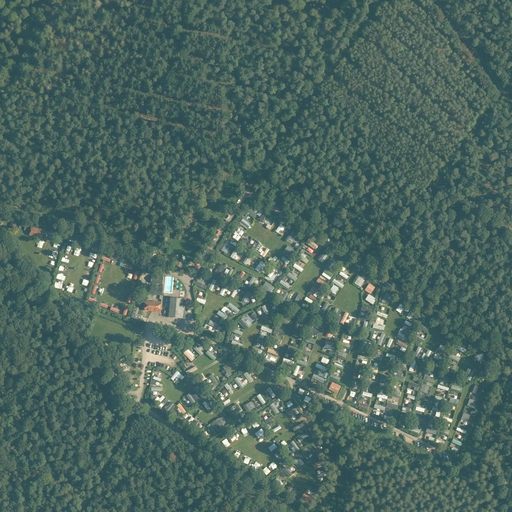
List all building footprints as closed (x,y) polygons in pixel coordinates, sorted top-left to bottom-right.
[(245,209),(243,212),(250,218),(252,215),(245,209)] [(236,222),(244,229),(246,226),(238,219),(236,222)] [(271,232),(278,236),(282,227),(276,224),(271,232)] [(40,238),(42,230),(31,227),(29,236),(40,238)] [(234,234),(232,232),(228,237),(233,241),(241,232),(238,230),(234,234)] [(221,239),(216,251),(220,253),(225,241),(221,239)] [(263,248),(260,252),(256,248),(253,252),(260,257),(266,251),(263,248)] [(227,257),(231,259),(235,251),(231,249),(227,257)] [(320,250),(313,258),(317,262),(324,254),(320,250)] [(244,255),(239,264),(242,266),(247,256),(244,255)] [(283,265),(286,261),(279,256),(276,260),(283,265)] [(321,263),(328,268),(333,260),(327,256),(321,263)] [(59,257),(57,263),(65,265),(67,260),(59,257)] [(262,264),(256,261),(251,270),(257,273),(262,264)] [(212,269),(211,272),(219,275),(222,266),(216,264),(214,269),(212,269)] [(268,269),(263,276),(267,278),(271,271),(268,269)] [(324,280),(329,275),(322,269),(317,274),(324,280)] [(286,271),(283,275),(292,281),(295,277),(286,271)] [(343,280),(345,274),(336,271),(334,277),(343,280)] [(163,285),(164,276),(152,275),(151,283),(163,285)] [(350,284),(355,288),(360,280),(355,276),(350,284)] [(312,282),(317,287),(321,282),(316,277),(312,282)] [(259,287),(268,293),(272,287),(262,281),(259,287)] [(192,286),(201,290),(203,286),(194,282),(192,286)] [(365,291),(370,294),(375,288),(369,284),(365,291)] [(326,290),(331,294),(335,289),(330,285),(326,290)] [(151,288),(150,288),(150,294),(162,295),(162,289),(161,289),(161,287),(161,286),(151,286),(151,288)] [(310,286),(307,289),(311,294),(315,290),(310,286)] [(241,292),(238,302),(242,304),(244,298),(249,299),(248,301),(250,302),(252,296),(241,292)] [(183,319),(188,320),(188,312),(183,311),(184,299),(170,297),(169,317),(183,319)] [(161,302),(153,301),(145,301),(145,310),(151,311),(151,312),(160,313),(161,302)] [(227,313),(232,310),(228,303),(224,305),(227,313)] [(390,310),(394,314),(401,307),(397,304),(390,310)] [(260,310),(261,314),(265,312),(262,305),(255,307),(257,311),(260,310)] [(111,314),(113,309),(105,306),(103,311),(111,314)] [(134,308),(131,317),(140,320),(141,317),(136,315),(138,309),(134,308)] [(217,309),(213,313),(218,317),(215,321),(220,325),(226,317),(217,309)] [(206,324),(204,328),(207,331),(209,328),(216,332),(219,327),(206,320),(204,323),(206,324)] [(408,333),(410,325),(400,322),(397,330),(408,333)] [(258,326),(256,333),(264,336),(266,329),(258,326)] [(290,331),(288,338),(298,340),(299,334),(290,331)] [(255,348),(257,345),(261,347),(263,340),(254,336),(250,346),(255,348)] [(324,348),(331,350),(334,343),(326,341),(324,348)] [(399,349),(401,344),(392,341),(390,346),(399,349)] [(290,354),(293,346),(286,344),(283,351),(290,354)] [(192,345),(188,349),(195,356),(199,353),(192,345)] [(443,356),(446,352),(437,345),(434,350),(443,356)] [(458,355),(461,351),(452,346),(450,350),(458,355)] [(211,355),(204,350),(201,354),(208,360),(211,355)] [(417,356),(417,357),(424,359),(425,351),(422,350),(420,357),(417,356)] [(443,359),(453,364),(456,358),(445,353),(443,359)] [(472,353),(467,360),(473,365),(478,357),(472,353)] [(292,364),(302,367),(304,361),(294,358),(292,364)] [(312,363),(311,369),(323,372),(324,366),(312,363)] [(220,374),(222,378),(228,375),(223,365),(219,367),(223,373),(220,374)] [(448,365),(444,372),(448,375),(453,368),(448,365)] [(181,371),(183,375),(193,370),(191,366),(181,371)] [(348,370),(348,386),(355,386),(355,379),(357,379),(357,370),(348,370)] [(171,371),(167,380),(169,382),(171,378),(174,379),(177,374),(171,371)] [(244,373),(240,375),(245,383),(249,381),(244,373)] [(329,373),(327,379),(333,381),(335,375),(329,373)] [(390,373),(390,381),(399,381),(399,373),(390,373)] [(205,376),(210,385),(214,383),(209,374),(205,376)] [(374,388),(382,389),(384,376),(376,374),(374,388)] [(233,380),(236,386),(241,383),(237,377),(233,380)] [(419,385),(416,385),(416,392),(426,392),(427,379),(419,378),(419,385)] [(338,394),(341,387),(332,382),(329,389),(338,394)] [(402,390),(412,392),(414,384),(404,382),(402,390)] [(188,395),(196,389),(193,385),(186,391),(188,395)] [(262,390),(268,399),(272,396),(266,387),(262,390)] [(252,397),(258,405),(263,402),(257,393),(252,397)] [(184,395),(181,397),(187,404),(190,402),(184,395)] [(206,399),(201,401),(204,408),(209,406),(206,399)] [(237,407),(241,412),(250,406),(247,401),(237,407)] [(164,405),(162,404),(159,408),(164,412),(170,405),(167,402),(164,405)] [(271,406),(273,406),(271,402),(266,404),(271,416),(275,414),(271,406)] [(261,425),(270,420),(269,417),(259,422),(261,425)] [(215,419),(208,422),(212,432),(219,428),(215,419)] [(207,436),(210,434),(205,425),(202,427),(207,436)] [(452,428),(450,432),(459,436),(461,432),(452,428)] [(302,433),(291,439),(294,444),(305,438),(302,433)] [(286,443),(291,452),(295,450),(289,441),(286,443)] [(307,459),(301,450),(296,453),(303,462),(307,459)] [(279,474),(284,479),(288,475),(283,470),(279,474)] [(308,497),(311,486),(308,485),(307,487),(303,486),(301,495),(308,497)] [(299,494),(294,501),(298,505),(304,497),(299,494)]
